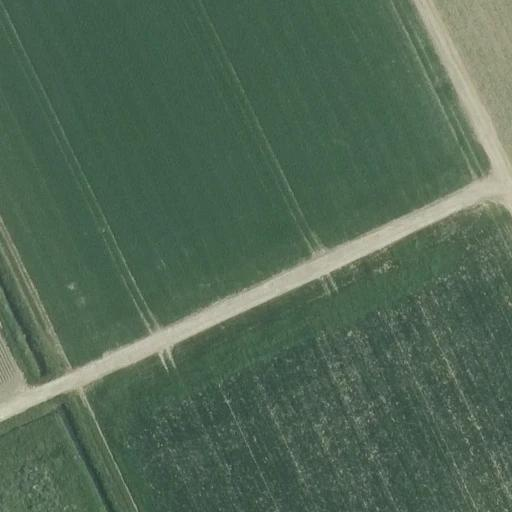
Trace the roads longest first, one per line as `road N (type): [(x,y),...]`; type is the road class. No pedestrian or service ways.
road 1 (track): [(0,417),(504,179)]
road 2 (track): [(511,195),(419,0)]
